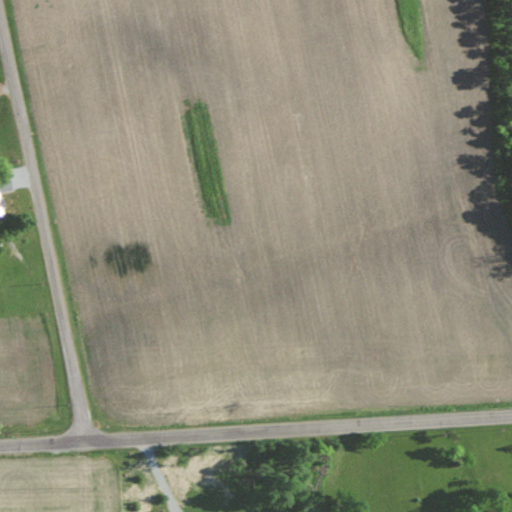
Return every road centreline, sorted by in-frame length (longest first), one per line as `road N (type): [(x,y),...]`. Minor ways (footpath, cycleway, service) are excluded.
road 1 (residential): [(0,445),(511,417)]
road 2 (residential): [(90,442),(0,21)]
